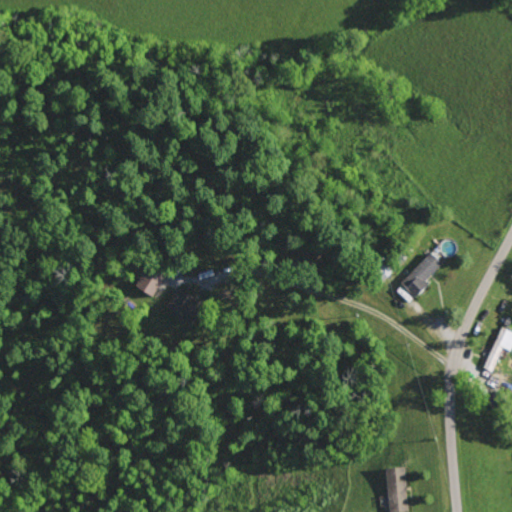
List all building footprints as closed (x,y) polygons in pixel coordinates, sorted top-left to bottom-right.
[(397,284),(413,300),(426,286),(421,281),(438,264),(427,253),(397,284)] [(131,286),(148,297),(160,279),(143,268),(131,286)] [(179,318),(191,298),(175,288),(162,307),(179,318)] [(511,346),(511,332),(497,327),(481,369),(491,373),(500,349),(510,352),(511,346)] [(403,511),(402,468),(383,468),(384,511),(403,511)]
